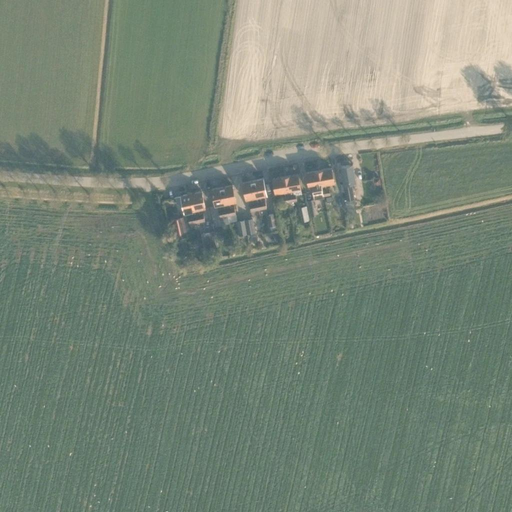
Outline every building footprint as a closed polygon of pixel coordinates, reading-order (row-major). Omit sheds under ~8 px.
[(341,165),(346,199),(345,199),(347,212),(356,210),(354,197),(352,181),(356,181),(353,163),(341,165)] [(332,167),(319,169),(324,197),(324,194),(330,193),(329,187),(326,187),(325,183),(334,182),(332,167)] [(314,199),(324,197),(319,169),(306,171),(309,186),(312,186),(314,199)] [(298,172),(285,175),(290,200),(297,199),(296,194),(302,193),(301,190),(301,188),(298,172)] [(290,200),(285,175),(273,177),(275,192),(285,191),(286,194),(282,195),(283,201),(290,200)] [(264,177),(253,179),(259,208),(267,207),(265,199),(260,200),(259,196),(267,194),(264,177)] [(259,208),(253,179),(243,181),(246,199),(254,197),(254,201),(249,202),(251,210),(259,208)] [(233,183),(222,186),(229,221),(230,221),(229,218),(237,217),(234,205),(229,206),(229,202),(236,201),(233,183)] [(220,223),(229,221),(222,186),(212,188),(215,205),(219,204),(220,208),(219,208),(220,216),(219,218),(220,223)] [(191,192),(197,221),(205,219),(203,212),(198,213),(198,209),(205,207),(202,190),(191,192)] [(189,223),(197,221),(191,192),(181,194),(184,212),(192,210),(193,214),(188,215),(189,223)] [(384,219),(382,203),(363,206),(365,222),(384,219)] [(299,207),(302,220),(310,218),(307,205),(299,207)] [(267,214),(269,225),(277,223),(275,213),(267,214)] [(170,218),(174,232),(187,229),(183,214),(170,218)] [(245,218),(248,233),(255,231),(253,217),(245,218)] [(238,234),(248,233),(245,218),(236,219),(238,234)] [(205,250),(217,247),(213,229),(201,232),(205,250)] [(194,246),(202,244),(200,237),(192,239),(194,246)]
